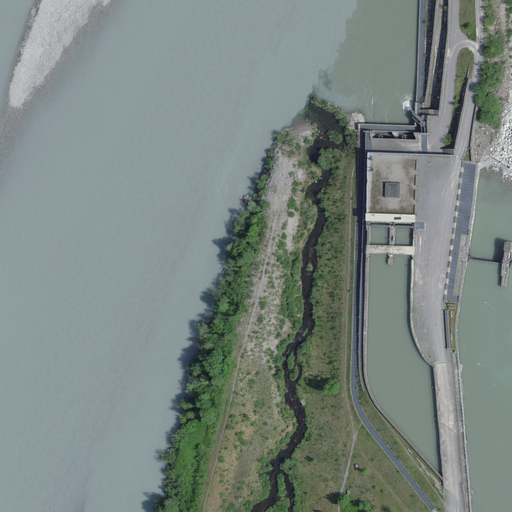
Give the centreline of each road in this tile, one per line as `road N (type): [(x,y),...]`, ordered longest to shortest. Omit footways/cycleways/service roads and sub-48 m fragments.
road 1 (track): [(460,511),(442,298),(483,0)]
road 2 (track): [(204,511),(253,309)]
road 3 (track): [(456,0),(447,115),(433,145)]
road 4 (track): [(346,381),(356,432),(341,511)]
